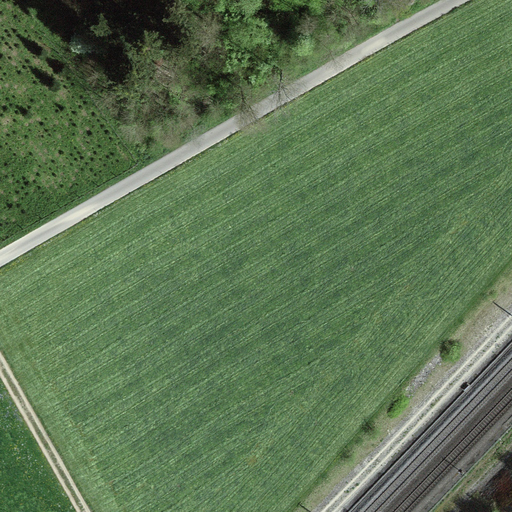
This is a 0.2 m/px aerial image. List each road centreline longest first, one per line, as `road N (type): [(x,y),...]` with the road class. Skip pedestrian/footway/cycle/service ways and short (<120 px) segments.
road 1 (track): [(0,260),(451,0)]
road 2 (track): [(511,320),(328,511)]
road 3 (track): [(81,511),(0,374)]
